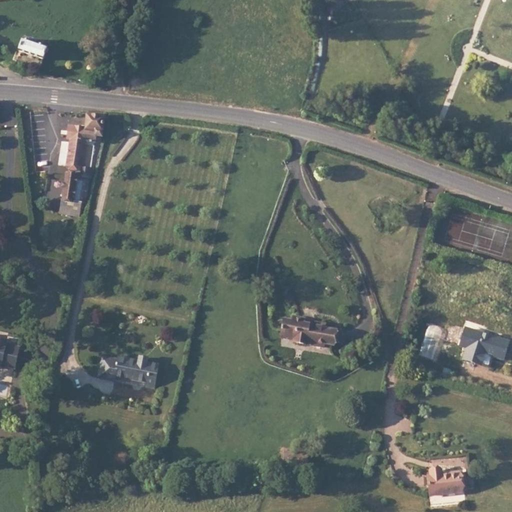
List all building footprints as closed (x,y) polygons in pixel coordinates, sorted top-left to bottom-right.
[(50,51),(25,44),(22,55),(47,62),(50,51)] [(111,121),(92,116),(89,131),(73,127),(70,139),(74,140),(72,146),(65,144),(60,165),(81,170),(79,177),(67,174),(58,214),(75,218),(79,202),(83,203),(89,179),(94,180),(96,170),(92,169),(100,137),(107,139),(111,121)] [(283,324),(274,324),(274,343),(288,342),(288,346),(300,347),(301,345),(306,345),(306,346),(322,346),(322,342),(329,343),(330,324),(318,324),(318,321),(303,320),(302,324),(297,324),(297,320),(283,320),(283,324)] [(456,333),(454,337),(462,340),(459,351),(484,358),(487,347),(498,350),(503,333),(482,327),(481,330),(478,329),(479,326),(459,320),(458,325),(456,333)] [(151,352),(139,349),(130,347),(110,343),(109,346),(92,342),(91,349),(108,353),(106,362),(122,365),(138,368),(137,373),(146,375),(151,352)] [(121,369),(122,365),(106,362),(108,353),(91,349),(87,363),(105,367),(105,365),(121,369)] [(302,440),(277,440),(276,458),(302,459),(302,440)] [(441,464),(428,465),(428,469),(425,469),(428,489),(462,485),(459,466),(442,468),(441,464)]
